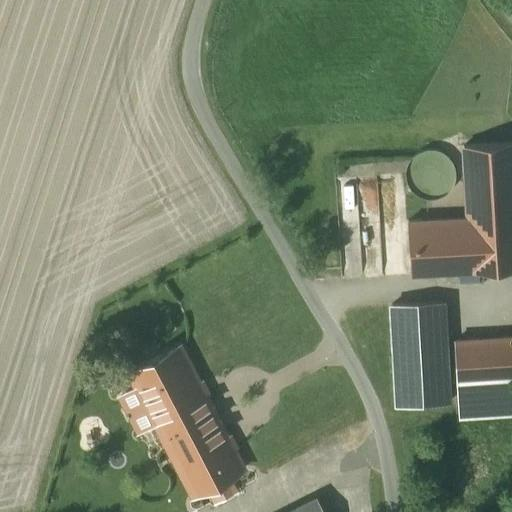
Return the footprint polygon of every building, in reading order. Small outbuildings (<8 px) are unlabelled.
[(511,142),(464,145),(468,217),(408,221),(411,275),(511,268),(511,142)] [(416,194),(422,197),(427,199),(433,199),(439,197),(445,194),(449,190),(453,186),(455,180),(455,174),(455,168),(453,162),(449,158),(445,154),(439,151),(433,149),(427,149),(422,151),(416,154),(412,158),(408,162),(406,168),(406,174),(406,180),(408,186),(412,190),(416,194)] [(443,301),(392,304),(398,406),(448,403),(447,385),(445,346),(443,301)] [(511,337),(454,341),(457,381),(511,377),(511,337)] [(221,429),(178,348),(130,374),(194,493),(247,465),(227,426),(221,429)] [(511,409),(511,377),(457,381),(459,413),(511,409)] [(324,511),(318,498),(290,511),(324,511)]
